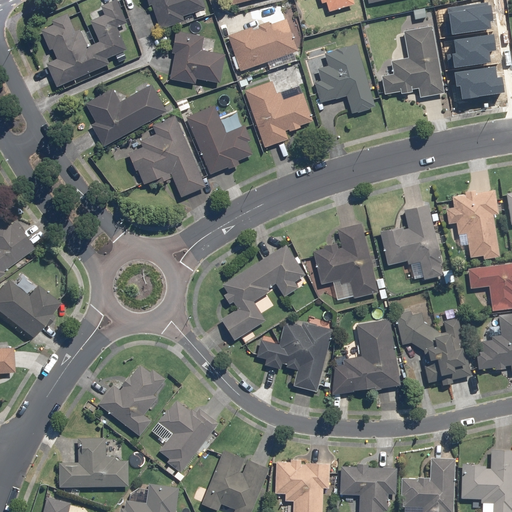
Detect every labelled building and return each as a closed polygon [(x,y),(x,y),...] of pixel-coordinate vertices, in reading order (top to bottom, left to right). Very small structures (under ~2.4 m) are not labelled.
[(42,64),(53,88),(108,65),(105,59),(124,51),(114,28),(124,24),(113,0),(112,0),(97,7),(100,16),(87,21),(96,42),(85,47),(77,29),(72,31),(64,13),(36,25),(51,61),(42,64)] [(142,0),(145,5),(148,4),(157,30),(182,22),(180,17),(203,10),(199,0),(142,0)] [(316,0),(318,4),(322,3),(325,12),(352,5),(350,0),(316,0)] [(423,10),(410,11),(410,20),(424,20),(423,10)] [(266,21),(225,35),(237,72),(294,52),(283,19),(268,25),(266,21)] [(507,83),(496,20),(465,25),(465,30),(449,32),(457,74),(480,70),(483,88),(507,83)] [(442,95),(429,26),(400,32),(405,58),(388,61),(390,74),(378,76),(382,95),(415,89),(417,99),(442,95)] [(201,36),(172,31),(168,54),(171,54),(166,80),(193,85),(193,80),(218,84),(223,55),(199,50),(201,36)] [(372,108),(354,45),(321,54),(324,66),(314,69),(318,81),(311,83),(317,104),(343,96),(349,115),(372,108)] [(269,81),(241,91),(261,148),(286,139),(283,131),(311,121),(300,93),(281,100),(278,93),(274,95),(269,81)] [(87,125),(100,148),(164,112),(148,84),(118,101),(111,89),(82,105),(92,122),(87,125)] [(211,106),(182,118),(206,175),(251,157),(245,143),(248,141),(242,126),(223,134),(211,106)] [(203,188),(172,116),(148,126),(152,134),(137,141),(140,147),(124,154),(138,186),(152,180),(154,185),(169,178),(178,198),(203,188)] [(495,215),(491,187),(448,194),(450,207),(442,209),(445,225),(452,224),(454,235),(464,234),(468,259),(479,257),(479,260),(497,258),(490,215),(495,215)] [(511,192),(503,194),(508,226),(511,225),(511,192)] [(442,276),(425,204),(400,210),(404,225),(376,232),(385,267),(403,262),(404,266),(417,263),(421,281),(442,276)] [(0,272),(36,247),(9,210),(0,216),(0,272)] [(376,293),(359,223),(334,229),(337,242),(309,249),(318,285),(330,282),(335,302),(376,293)] [(303,276),(282,244),(217,286),(233,310),(216,321),(230,342),(263,321),(251,303),(274,288),(281,298),(295,289),(291,283),(303,276)] [(511,263),(465,269),(468,290),(486,287),(489,312),(511,309),(511,263)] [(8,279),(0,289),(0,311),(34,338),(46,324),(48,326),(57,315),(54,313),(63,303),(38,283),(29,295),(8,279)] [(407,311),(392,314),(398,345),(409,343),(417,349),(425,384),(438,381),(439,386),(469,380),(455,317),(439,321),(442,333),(438,334),(422,323),(420,313),(408,316),(407,311)] [(511,372),(511,313),(495,315),(497,335),(478,338),(480,352),(473,353),(475,370),(507,366),(508,373),(511,372)] [(397,385),(386,319),(353,325),(359,357),(341,360),(342,365),(331,367),(328,397),(397,385)] [(290,387),(314,393),(329,330),(299,323),(298,326),(281,322),(276,343),(258,339),(253,358),(263,360),(262,366),(293,373),(290,387)] [(0,372),(16,371),(14,346),(0,347),(0,372)] [(110,386),(95,405),(136,438),(149,422),(140,415),(154,398),(150,395),(162,379),(149,368),(145,372),(137,366),(127,379),(124,377),(114,389),(110,386)] [(164,462),(178,473),(215,424),(196,409),(192,414),(172,399),(154,423),(169,434),(156,452),(166,459),(164,462)] [(56,463),(56,489),(126,487),(125,461),(113,461),(113,457),(102,457),(102,438),(74,439),(75,462),(56,463)] [(510,511),(511,466),(511,450),(488,450),(487,466),(459,464),(458,500),(479,501),(478,511),(510,511)] [(221,451),(198,505),(215,511),(218,504),(231,510),(230,511),(248,511),(267,470),(221,451)] [(450,511),(452,459),(428,458),(427,478),(398,477),(396,511),(450,511)] [(327,464),(273,462),(272,495),(281,495),(281,502),(290,502),(289,511),(319,511),(321,490),(326,490),(327,464)] [(394,469),(338,466),(336,495),(355,496),(354,511),(385,511),(386,495),(392,496),(394,469)] [(119,500),(116,511),(172,511),(176,488),(145,483),(142,503),(119,500)] [(66,511),(68,503),(43,497),(40,511),(66,511)]
